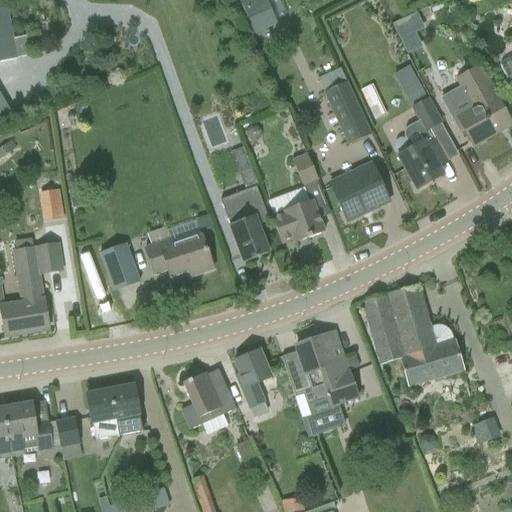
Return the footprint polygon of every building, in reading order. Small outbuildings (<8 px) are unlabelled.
[(4,0),(0,0),(0,63),(17,60),(4,0)] [(274,23),(263,0),(245,0),(241,2),(254,32),(274,23)] [(423,29),(416,14),(392,25),(400,41),(414,34),(423,29)] [(511,55),(502,60),(500,66),(506,78),(511,76),(511,78),(511,55)] [(511,126),(502,108),(478,67),(471,70),(464,74),(455,79),(460,89),(441,100),(451,118),(450,118),(458,135),(463,131),(473,147),(511,126)] [(347,146),(370,135),(346,85),(339,70),(325,76),(316,80),(323,95),(347,146)] [(0,88),(0,117),(13,111),(1,88),(0,88)] [(386,114),(379,100),(367,106),(374,120),(386,114)] [(424,133),(440,124),(428,101),(412,109),(424,133)] [(424,142),(412,148),(409,141),(404,138),(399,139),(395,141),(394,145),(393,149),(398,157),(396,157),(416,192),(443,176),(438,167),(446,162),(435,141),(426,145),(424,142)] [(11,142),(0,149),(0,159),(16,149),(11,142)] [(303,188),(317,182),(306,154),(292,160),(303,188)] [(329,185),(347,223),(389,204),(371,166),(329,185)] [(252,173),(239,178),(244,191),(257,186),(252,173)] [(271,218),(281,245),(293,241),(294,245),(297,244),(295,241),(304,238),(305,241),(324,233),(312,202),(309,203),(303,188),(267,202),(273,217),(271,218)] [(62,219),(58,193),(40,196),(44,222),(62,219)] [(80,198),(71,200),(72,209),(82,207),(80,198)] [(229,227),(244,264),(268,255),(257,227),(269,222),(260,200),(239,208),(244,221),(229,227)] [(200,235),(201,237),(214,232),(208,216),(195,221),(196,222),(200,235)] [(145,250),(154,276),(167,271),(170,279),(187,273),(188,279),(213,271),(201,237),(200,235),(172,245),(170,241),(145,250)] [(47,326),(39,275),(63,272),(59,244),(11,251),(15,277),(17,276),(21,304),(4,307),(1,285),(2,285),(1,279),(0,278),(0,311),(0,312),(4,338),(48,331),(47,326)] [(113,293),(139,283),(126,246),(98,255),(113,293)] [(431,330),(418,286),(362,303),(379,365),(399,359),(407,386),(462,371),(453,338),(451,334),(448,331),(444,329),(439,328),(435,329),(431,330)] [(347,374),(334,336),(335,335),(335,334),(335,333),(335,332),(334,332),(333,332),(332,332),(332,333),(331,334),(332,335),(295,347),(297,353),(281,358),(295,399),(303,396),(310,418),(333,411),(332,407),(357,398),(349,373),(347,374)] [(271,376),(261,352),(235,363),(241,376),(237,378),(254,418),(267,413),(263,404),(265,403),(256,383),(271,376)] [(349,372),(359,368),(355,358),(345,361),(349,372)] [(215,398),(204,374),(198,377),(196,374),(191,374),(188,378),(189,382),(183,384),(192,406),(180,412),(189,431),(235,410),(227,392),(215,398)] [(133,387),(110,391),(118,438),(141,433),(138,417),(140,417),(133,387)] [(96,442),(118,438),(110,391),(86,396),(91,426),(92,425),(96,442)] [(23,454),(37,452),(37,453),(51,451),(47,425),(35,427),(31,405),(3,410),(12,458),(23,456),(23,454)] [(0,459),(12,458),(3,410),(0,410),(0,459)] [(73,421),(58,424),(62,448),(78,445),(73,421)] [(248,441),(243,429),(237,431),(243,444),(235,448),(242,463),(255,457),(247,441),(248,441)] [(435,441),(431,437),(424,437),(419,442),(420,449),(425,453),(431,453),(436,448),(435,441)] [(191,482),(201,511),(214,511),(207,490),(203,479),(202,478),(191,482)] [(104,508),(104,511),(135,511),(133,502),(104,508)]
